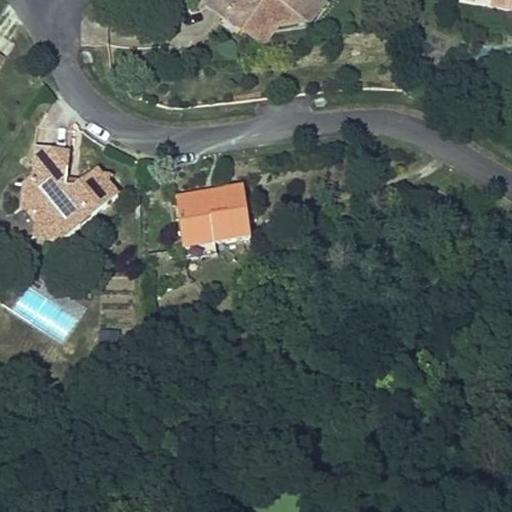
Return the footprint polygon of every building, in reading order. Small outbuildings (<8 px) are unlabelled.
[(202,0),(222,15),(226,11),(253,31),(273,28),(311,22),(324,4),(319,0),(202,0)] [(491,0),(490,7),(511,11),(511,3),(493,0),(491,0)] [(226,11),(222,15),(261,44),(273,28),(253,31),(226,11)] [(66,188),(70,154),(72,134),(37,129),(35,150),(31,182),(29,201),(37,212),(62,243),(118,199),(105,182),(109,177),(100,176),(96,171),(74,189),(66,188)] [(37,212),(29,201),(31,182),(27,185),(24,208),(37,212)] [(251,240),(243,189),(206,195),(207,202),(177,207),(183,249),(215,245),(251,240)] [(207,202),(206,195),(176,200),(177,207),(207,202)] [(62,243),(37,212),(35,238),(62,243)] [(217,257),(215,245),(183,249),(185,262),(217,257)] [(172,340),(168,331),(157,335),(160,344),(172,340)] [(228,511),(232,509),(226,501),(212,511),(228,511)]
